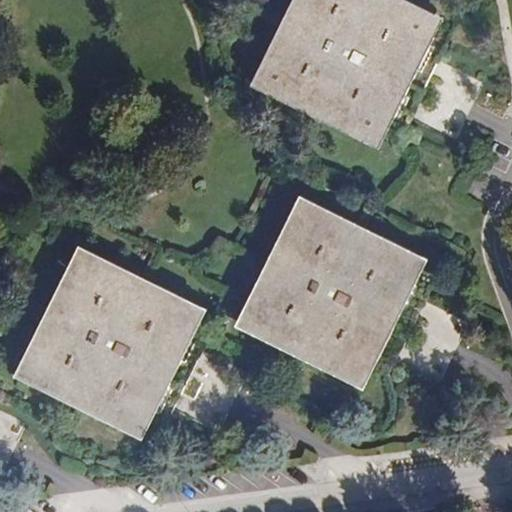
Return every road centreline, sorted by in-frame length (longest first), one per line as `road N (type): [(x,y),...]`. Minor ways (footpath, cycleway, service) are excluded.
road 1 (residential): [(190,378),(305,435),(329,490)]
road 2 (residential): [(511,465),(329,490)]
road 3 (residential): [(503,164),(488,233),(511,301)]
road 4 (residential): [(329,490),(202,511)]
road 5 (residential): [(511,395),(503,378),(411,327)]
